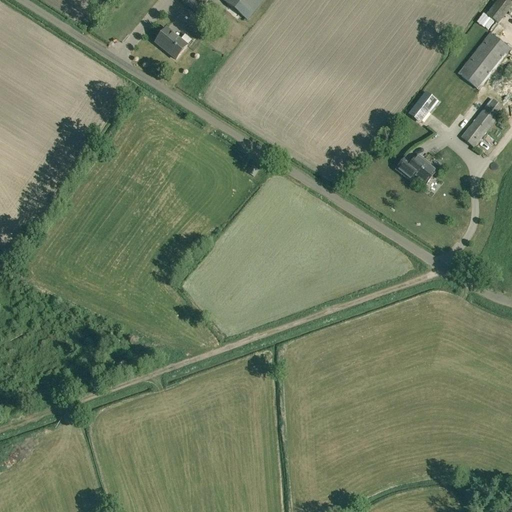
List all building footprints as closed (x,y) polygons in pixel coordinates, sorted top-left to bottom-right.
[(222,0),(223,0),(247,20),(264,0),(179,0),(197,14),(208,0),(222,0)] [(511,5),(505,0),(499,0),(409,114),(420,123),(429,113),(449,129),(475,95),(506,56),(510,51),(490,35),(511,6),(511,5)] [(176,60),(187,47),(167,30),(156,44),(176,60)] [(511,74),(511,61),(506,56),(475,95),(488,105),(511,74)] [(511,74),(488,105),(462,139),(474,148),(497,119),(511,100),(511,74)] [(481,166),(491,160),(486,153),(477,159),(481,166)] [(412,164),(406,159),(397,170),(412,182),(415,179),(425,187),(436,173),(429,167),(430,166),(418,157),(412,164)] [(259,170),(252,166),(248,173),(254,177),(259,170)]
